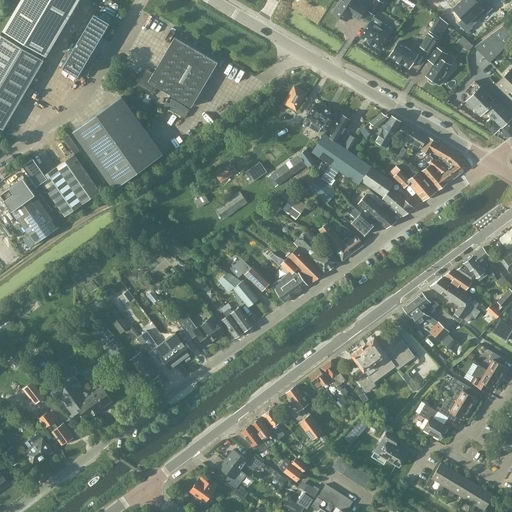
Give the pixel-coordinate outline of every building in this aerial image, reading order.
[(19,0),(2,30),(45,55),(77,0),(19,0)] [(357,3),(358,2),(354,0),(339,0),(331,12),(345,21),(349,15),(357,20),(365,8),(357,3)] [(378,0),(374,0),(367,11),(374,15),(382,3),(378,0)] [(460,0),(452,8),(462,18),(457,23),(466,32),(471,27),(470,26),(478,19),(460,0)] [(474,0),(460,0),(478,19),(485,12),(486,13),(491,8),(483,0),(481,0),(478,3),(474,0)] [(93,14),(61,68),(76,77),(108,23),(93,14)] [(150,24),(160,30),(166,19),(156,14),(150,24)] [(438,17),(428,32),(437,37),(446,23),(438,17)] [(369,22),(359,37),(367,42),(366,42),(371,45),(379,49),(391,29),(383,24),(380,29),(369,22)] [(511,30),(505,23),(473,46),(489,62),(499,52),(511,38),(511,30)] [(428,33),(419,46),(429,53),(437,39),(428,33)] [(0,128),(1,129),(42,60),(0,34),(0,128)] [(136,84),(152,94),(156,87),(190,107),(216,62),(173,37),(151,74),(144,71),(136,84)] [(398,41),(389,55),(396,60),(396,61),(400,64),(401,63),(408,68),(417,54),(398,41)] [(435,83),(435,82),(439,84),(451,65),(442,60),(446,54),(435,47),(428,59),(433,63),(425,76),(429,78),(428,79),(429,81),(432,83),(435,83)] [(224,66),(229,55),(225,53),(219,64),(224,66)] [(229,70),(238,77),(244,67),(235,61),(229,70)] [(511,68),(495,84),(511,100),(511,68)] [(464,90),(469,96),(470,96),(465,101),(478,114),(483,109),(501,127),(511,117),(480,85),(479,86),(474,81),(464,90)] [(293,87),(283,104),(294,110),(304,93),(293,87)] [(121,96),(72,131),(113,189),(162,154),(121,96)] [(321,127),(326,130),(334,116),(329,112),(329,111),(328,112),(325,110),(325,109),(324,110),(319,106),(318,107),(313,104),(306,117),(311,120),(310,121),(311,121),(308,127),(317,133),(321,127)] [(210,110),(200,114),(202,118),(212,115),(210,110)] [(380,113),(374,117),(368,122),(377,127),(383,122),(388,118),(380,113)] [(340,114),(327,136),(337,143),(350,120),(340,114)] [(389,140),(400,121),(390,116),(384,127),(385,127),(381,134),(379,133),(376,137),(377,137),(375,141),(387,148),(391,141),(389,140)] [(419,150),(420,150),(427,137),(403,123),(396,134),(413,144),(411,148),(418,152),(419,150)] [(10,131),(15,135),(19,130),(14,126),(10,131)] [(337,143),(327,136),(327,135),(324,133),(323,134),(311,152),(330,165),(338,170),(358,184),(360,181),(382,197),(381,199),(385,201),(401,216),(402,216),(413,208),(389,188),(393,182),(370,166),(337,143)] [(351,135),(344,146),(351,150),(357,139),(351,135)] [(467,167),(460,158),(452,152),(436,143),(437,142),(427,137),(420,150),(426,154),(422,157),(427,162),(429,164),(420,171),(436,190),(467,167)] [(316,161),(306,148),(270,174),(266,177),(274,187),(277,185),(278,185),(305,165),(307,168),(316,161)] [(409,153),(402,148),(397,155),(404,160),(409,153)] [(36,186),(41,182),(64,216),(99,192),(73,154),(44,175),(32,158),(21,166),(36,186)] [(252,183),(267,172),(258,161),(244,172),(252,183)] [(237,172),(230,162),(214,173),(220,183),(237,172)] [(334,180),(332,179),(338,170),(330,165),(320,178),(331,185),(334,180)] [(418,171),(409,180),(400,169),(392,177),(403,187),(407,183),(422,201),(435,191),(424,178),(418,171)] [(326,204),(336,193),(316,175),(306,186),(326,204)] [(34,194),(22,178),(10,187),(9,186),(8,186),(9,187),(0,193),(0,195),(11,211),(34,243),(58,227),(34,194)] [(395,220),(401,216),(385,201),(384,203),(369,189),(357,203),(385,228),(396,220),(395,220)] [(247,203),(239,191),(214,208),(222,220),(247,203)] [(198,208),(209,202),(204,194),(193,200),(198,208)] [(292,197),(283,209),(295,217),(303,206),(292,197)] [(355,218),(350,223),(364,235),(373,225),(350,204),(345,209),(355,218)] [(341,260),(362,245),(356,235),(349,239),(347,237),(342,241),(327,222),(318,229),(341,260)] [(0,234),(0,267),(16,257),(0,234)] [(292,242),(297,247),(306,255),(311,249),(299,236),(292,242)] [(511,245),(498,256),(511,275),(511,245)] [(306,255),(297,247),(287,257),(297,267),(312,282),(323,273),(320,269),(306,255)] [(313,259),(320,269),(323,273),(338,262),(326,247),(316,255),(313,252),(308,255),(311,260),(313,259)] [(481,248),(471,255),(471,256),(480,268),(481,267),(486,274),(487,274),(489,278),(493,275),(491,271),(488,268),(486,270),(483,266),(490,260),(481,248)] [(466,260),(460,264),(461,265),(455,270),(471,280),(475,277),(478,281),(486,275),(486,274),(481,267),(480,268),(471,256),(471,257),(469,256),(466,259),(466,260)] [(280,264),(279,264),(290,275),(297,267),(287,257),(283,260),(280,264)] [(248,280),(249,279),(261,290),(269,282),(252,266),(250,268),(240,258),(229,269),(237,278),(242,273),(248,280)] [(471,280),(455,270),(452,268),(442,276),(462,291),(471,280)] [(227,293),(232,288),(247,306),(258,299),(242,280),(241,281),(227,272),(217,280),(227,293)] [(274,289),(283,302),(307,285),(297,272),(278,286),(273,281),(270,283),(274,289)] [(475,308),(478,303),(474,300),(440,277),(428,286),(458,306),(450,317),(457,323),(460,318),(465,321),(469,315),(465,313),(470,305),(475,308)] [(30,288),(18,297),(25,306),(36,297),(30,288)] [(511,291),(509,289),(495,303),(501,308),(511,296),(511,291)] [(153,303),(158,299),(152,290),(147,295),(153,303)] [(420,292),(411,299),(419,310),(424,306),(429,311),(438,305),(433,299),(429,303),(420,292)] [(436,321),(419,310),(411,299),(401,306),(410,317),(411,316),(418,324),(425,319),(433,325),(436,321)] [(228,303),(224,306),(230,313),(243,332),(251,325),(238,307),(233,311),(228,303)] [(491,304),(486,310),(495,318),(500,313),(491,304)] [(243,332),(230,313),(224,306),(220,309),(225,316),(221,319),(234,338),(243,332)] [(174,316),(190,339),(196,335),(204,346),(223,332),(212,316),(196,327),(183,309),(174,316)] [(130,317),(125,310),(120,315),(125,321),(130,317)] [(0,333),(12,325),(5,315),(0,319),(0,333)] [(129,327),(120,317),(112,323),(120,334),(129,327)] [(433,325),(428,331),(439,340),(448,330),(437,320),(436,321),(433,325)] [(496,323),(490,332),(505,340),(510,332),(496,323)] [(104,346),(113,339),(104,327),(95,334),(104,346)] [(148,352),(154,348),(150,343),(153,340),(145,330),(137,337),(148,352)] [(413,356),(412,355),(394,330),(377,343),(372,337),(350,353),(361,368),(352,374),(364,391),(374,385),(371,381),(390,368),(394,365),(397,368),(413,356)] [(447,334),(441,342),(451,350),(457,342),(447,334)] [(183,340),(171,348),(180,361),(192,352),(183,340)] [(169,369),(180,361),(171,348),(160,357),(169,369)] [(14,368),(23,360),(14,350),(5,357),(14,368)] [(144,357),(141,353),(140,352),(129,361),(130,362),(133,365),(146,382),(158,374),(144,357)] [(485,369),(484,369),(499,378),(505,368),(499,364),(502,358),(491,352),(488,358),(486,361),(488,363),(485,369)] [(332,368),(335,366),(330,360),(319,368),(324,374),(326,372),(330,378),(328,379),(335,387),(339,384),(340,385),(345,381),(339,372),(336,374),(332,368)] [(99,362),(89,371),(95,378),(105,370),(99,362)] [(472,362),(463,378),(469,382),(472,384),(483,390),(488,393),(491,388),(492,389),(499,378),(484,369),(485,369),(477,364),(477,365),(472,362)] [(322,386),(327,382),(317,368),(307,376),(315,387),(320,384),(322,386)] [(85,419),(111,401),(100,386),(85,397),(78,387),(80,386),(69,369),(47,385),(58,400),(61,399),(72,415),(79,411),(85,419)] [(417,386),(407,372),(402,375),(413,390),(417,386)] [(468,394),(472,389),(461,383),(453,377),(449,383),(453,385),(452,388),(452,389),(453,390),(454,392),(451,398),(455,400),(454,401),(468,409),(475,398),(468,394)] [(34,404),(45,395),(33,380),(22,389),(34,404)] [(316,406),(307,394),(303,397),(294,385),(285,393),(297,410),(300,408),(305,414),(316,406)] [(456,416),(462,420),(468,409),(454,401),(451,398),(450,397),(448,399),(442,406),(441,405),(438,411),(453,420),(456,416)] [(419,413),(425,404),(421,401),(415,411),(419,413)] [(418,414),(427,419),(428,417),(432,419),(437,411),(425,404),(419,413),(418,414)] [(270,427),(267,429),(271,434),(273,432),(278,439),(284,434),(275,423),(280,419),(271,408),(261,415),(270,427)] [(63,422),(57,427),(53,422),(54,421),(47,411),(39,418),(45,427),(48,426),(52,431),(61,444),(73,436),(63,422)] [(309,413),(298,422),(311,439),(322,431),(309,413)] [(249,424),(261,438),(266,444),(271,440),(270,439),(273,436),(271,434),(267,429),(259,417),(249,424)] [(428,417),(427,419),(421,429),(438,439),(445,427),(432,419),(428,417)] [(344,438),(349,443),(368,423),(362,418),(344,438)] [(267,447),(266,444),(261,438),(249,424),(240,431),(251,445),(249,446),(252,450),(255,448),(259,453),(267,447)] [(396,447),(400,440),(386,431),(381,439),(386,442),(378,455),(399,467),(407,453),(396,447)] [(22,453),(32,466),(51,451),(41,438),(37,433),(25,441),(28,445),(27,446),(28,448),(22,453)] [(19,461),(8,447),(3,452),(8,458),(7,458),(13,466),(19,461)] [(232,449),(225,459),(239,469),(243,463),(253,470),(256,466),(259,468),(263,463),(253,456),(249,461),(246,459),(246,460),(232,449)] [(330,467),(335,470),(343,459),(337,455),(330,467)] [(291,463),(295,467),(302,472),(306,467),(296,457),(291,463)] [(232,478),(239,469),(225,459),(218,468),(232,478)] [(343,459),(335,470),(341,473),(348,462),(343,459)] [(353,466),(348,462),(341,473),(346,477),(353,466)] [(433,480),(439,483),(441,484),(450,469),(439,462),(430,478),(429,477),(425,484),(429,486),(433,480)] [(289,463),(282,472),(295,482),(302,473),(289,463)] [(346,477),(352,480),(359,469),(353,466),(346,477)] [(352,480),(357,484),(364,472),(359,469),(352,480)] [(443,486),(450,490),(451,491),(460,475),(450,469),(441,484),(439,483),(435,490),(439,492),(443,486)] [(364,472),(357,484),(363,487),(370,476),(364,472)] [(460,475),(451,491),(450,490),(446,496),(450,499),(454,492),(460,496),(462,497),(471,481),(460,475)] [(197,479),(189,491),(203,501),(216,484),(209,479),(207,482),(200,477),(198,480),(197,479)] [(257,491),(260,485),(247,477),(244,484),(257,491)] [(248,493),(240,487),(239,487),(238,490),(235,488),(226,481),(223,485),(232,492),(243,499),(248,493)] [(472,503),(481,488),(471,481),(462,497),(460,496),(456,503),(460,505),(464,498),(471,502),(472,503)] [(317,495),(323,498),(330,487),(324,484),(317,495)] [(330,487),(323,498),(328,502),(335,491),(330,487)] [(492,494),(481,488),(472,503),(471,502),(467,509),(471,511),(475,505),(483,510),(492,494)] [(328,502),(333,505),(340,494),(335,491),(328,502)] [(340,494),(333,505),(339,508),(346,497),(340,494)] [(351,501),(346,497),(339,508),(339,509),(344,511),(351,501)]
